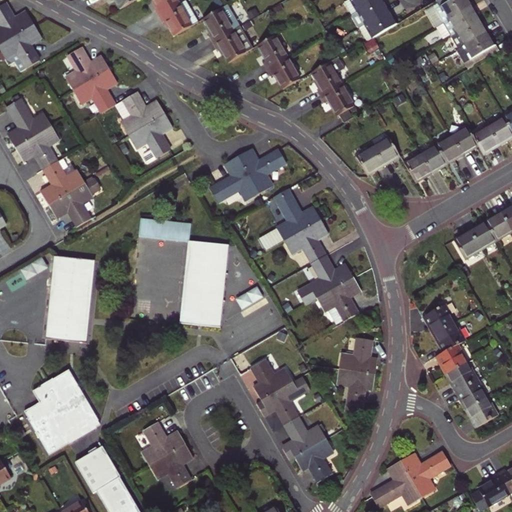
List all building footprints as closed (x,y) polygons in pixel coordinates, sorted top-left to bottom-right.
[(114,0),(120,9),(136,0),(114,0)] [(177,0),(153,0),(158,8),(155,10),(159,17),(180,4),(177,0)] [(352,16),(378,0),(349,0),(344,3),(352,16)] [(359,29),(390,11),(383,0),(378,0),(352,16),(359,29)] [(436,10),(444,24),(474,6),(469,0),(438,0),(436,1),(440,8),(436,10)] [(0,29),(0,46),(35,26),(27,13),(16,20),(6,3),(0,6),(0,23),(3,28),(0,29)] [(185,13),(180,4),(159,17),(163,23),(166,21),(175,36),(199,22),(192,9),(185,13)] [(228,5),(203,19),(212,34),(209,36),(214,43),(234,31),(248,23),(244,16),(236,20),(228,5)] [(444,24),(451,37),(481,19),(474,6),(444,24)] [(367,42),(398,24),(390,11),(359,29),(367,42)] [(459,50),(463,48),(489,32),(481,19),(451,37),(459,50)] [(19,55),(27,69),(40,61),(30,45),(41,38),(35,26),(0,46),(0,50),(6,62),(19,55)] [(234,31),(214,43),(217,49),(220,48),(229,63),(247,53),(234,31)] [(489,32),(463,48),(470,60),(496,45),(489,32)] [(275,36),(258,46),(267,62),(264,63),(268,70),(288,58),(275,36)] [(288,50),(291,56),(297,53),(293,47),(288,50)] [(74,92),(110,70),(103,58),(91,65),(82,48),(68,57),(78,72),(66,79),(74,92)] [(19,55),(6,62),(9,67),(15,63),(21,72),(27,69),(19,55)] [(283,90),(300,80),(288,58),(268,70),(271,76),(274,75),(283,90)] [(419,59),(411,63),(415,69),(422,65),(419,59)] [(329,64),(312,74),(320,88),(317,90),(321,97),(342,85),(329,64)] [(110,70),(74,92),(82,105),(93,99),(102,114),(115,106),(106,89),(117,83),(110,70)] [(354,107),(342,85),(321,97),(325,103),(328,102),(337,117),(339,115),(349,110),(354,107)] [(136,94),(123,101),(132,117),(124,122),(121,123),(129,137),(165,115),(158,103),(146,110),(136,94)] [(8,137),(16,149),(52,128),(44,114),(33,121),(21,100),(7,108),(20,130),(8,137)] [(123,101),(115,106),(124,122),(132,117),(123,101)] [(339,115),(344,123),(353,118),(349,110),(339,115)] [(165,115),(129,137),(137,150),(149,143),(152,150),(145,154),(144,157),(146,162),(149,163),(170,151),(160,134),(172,127),(165,115)] [(511,132),(504,119),(489,127),(499,145),(511,137),(511,132)] [(489,127),(473,136),(479,146),(483,155),(499,145),(489,127)] [(52,128),(16,149),(23,161),(34,154),(44,171),(58,163),(49,147),(60,141),(52,128)] [(468,128),(453,137),(463,155),(479,146),(473,136),(468,128)] [(453,137),(437,146),(447,164),(463,155),(453,137)] [(373,148),(384,166),(400,157),(389,139),(373,148)] [(421,155),(431,173),(447,164),(437,146),(421,155)] [(367,175),(384,166),(373,148),(357,158),(367,175)] [(258,162),(252,150),(239,157),(260,195),(273,187),(267,176),(287,164),(279,150),(258,162)] [(405,165),(415,183),(431,173),(421,155),(405,165)] [(247,202),(260,195),(239,157),(225,165),(233,176),(210,189),(218,203),(240,191),(247,202)] [(58,163),(44,171),(54,188),(42,194),(49,206),(86,185),(72,166),(69,168),(64,159),(58,163)] [(68,212),(77,228),(91,220),(82,204),(93,198),(92,195),(100,190),(94,180),(86,185),(49,206),(56,218),(68,212)] [(304,215),(290,190),(276,198),(289,222),(259,239),(267,252),(284,242),(322,221),(315,209),(304,215)] [(511,207),(502,214),(511,231),(511,207)] [(486,223),(497,241),(511,231),(502,214),(486,223)] [(141,220),(140,237),(189,242),(190,242),(191,225),(141,220)] [(322,221),(284,242),(291,254),(303,247),(313,264),(327,256),(318,239),(329,233),(322,221)] [(486,223),(471,232),(481,250),(497,241),(486,223)] [(481,250),(471,232),(454,242),(465,260),(481,250)] [(189,242),(181,324),(221,329),(229,246),(190,242),(189,242)] [(327,256),(313,264),(322,280),(298,293),(306,306),(317,300),(354,279),(347,267),(336,273),(327,256)] [(95,261),(55,257),(47,339),(87,343),(95,261)] [(47,258),(24,268),(29,278),(52,268),(47,258)] [(337,326),(345,322),(359,314),(350,297),(361,291),(354,279),(317,300),(324,313),(328,310),(337,326)] [(260,286),(239,299),(247,313),(269,299),(260,286)] [(449,316),(451,315),(446,305),(423,318),(427,325),(429,324),(435,335),(454,324),(449,316)] [(429,324),(427,325),(433,336),(435,335),(429,324)] [(454,324),(435,335),(441,345),(439,346),(443,354),(459,345),(466,341),(460,330),(458,332),(454,324)] [(435,335),(433,336),(439,346),(441,345),(435,335)] [(340,370),(376,375),(378,362),(370,361),(372,341),(358,339),(355,357),(342,355),(340,370)] [(442,364),(448,375),(466,364),(462,358),(465,356),(459,345),(443,354),(436,358),(439,365),(442,364)] [(255,389),(262,401),(293,383),(286,371),(275,377),(265,360),(252,368),(262,386),(255,389)] [(442,364),(439,365),(446,376),(448,375),(442,364)] [(455,393),(478,380),(472,369),(470,371),(466,364),(448,375),(454,386),(452,387),(455,393)] [(373,389),(376,375),(340,370),(337,385),(350,388),(347,413),(361,415),(365,388),(373,389)] [(69,371),(53,380),(69,407),(84,398),(69,371)] [(454,386),(448,375),(446,376),(452,387),(454,386)] [(311,391),(303,378),(293,383),(262,401),(257,404),(265,417),(275,409),(285,426),(299,418),(290,403),(311,391)] [(101,426),(84,398),(69,407),(53,380),(33,392),(40,403),(25,412),(50,454),(101,426)] [(484,391),(478,380),(455,393),(459,400),(461,399),(467,410),(486,399),(482,392),(484,391)] [(461,399),(459,400),(465,411),(467,410),(461,399)] [(473,420),(471,421),(476,428),(498,415),(492,404),(490,405),(486,399),(467,410),(473,420)] [(290,460),(295,458),(327,440),(319,427),(308,433),(299,418),(285,426),(294,442),(283,448),(290,460)] [(158,424),(144,432),(153,447),(142,453),(149,466),(186,445),(179,433),(167,440),(158,424)] [(334,453),(327,440),(295,458),(302,470),(308,467),(318,483),(332,475),(323,459),(334,453)] [(112,511),(142,511),(110,445),(79,460),(96,494),(102,491),(112,511)] [(193,457),(186,445),(149,466),(157,480),(168,473),(178,489),(191,481),(181,464),(193,457)] [(413,454),(401,461),(422,498),(434,491),(428,480),(451,466),(443,452),(420,466),(413,454)] [(8,460),(2,463),(7,471),(12,468),(8,460)] [(422,498),(401,461),(389,469),(395,480),(370,494),(378,508),(402,495),(409,506),(422,498)] [(0,484),(11,478),(7,471),(2,463),(1,462),(0,462),(0,484)] [(505,471),(498,475),(510,495),(511,498),(511,470),(506,473),(505,471)] [(471,496),(480,511),(510,495),(498,475),(492,478),(493,481),(471,496)] [(87,511),(82,502),(65,511),(87,511)]
